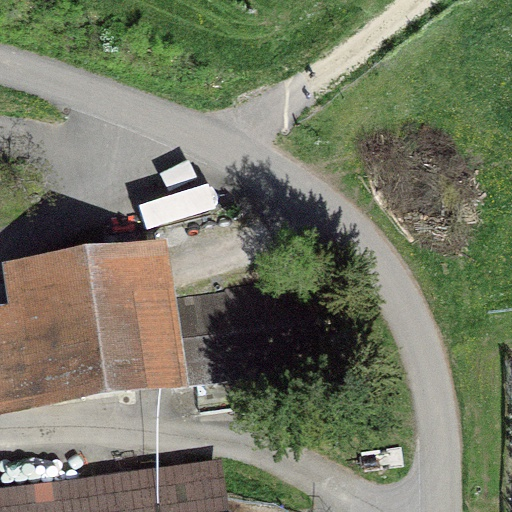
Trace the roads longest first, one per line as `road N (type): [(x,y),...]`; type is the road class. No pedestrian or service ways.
road 1 (unclassified): [(439,511),(434,390),(403,304),(354,230),(271,168),(0,64)]
road 2 (track): [(0,255),(312,81),(418,0)]
